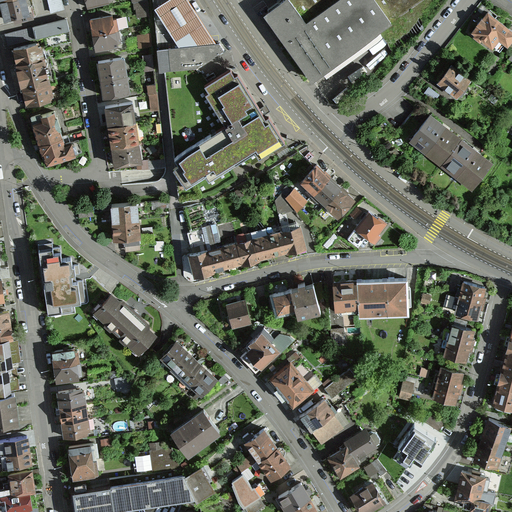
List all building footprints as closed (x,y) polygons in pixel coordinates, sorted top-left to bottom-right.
[(3,20),(30,13),(26,0),(0,0),(0,6),(1,11),(3,20)] [(65,10),(62,0),(47,0),(51,13),(65,10)] [(150,16),(147,0),(146,0),(133,3),(134,10),(136,9),(137,18),(150,16)] [(215,43),(187,0),(166,0),(155,7),(178,46),(215,43)] [(282,0),(264,14),(311,82),(424,0),(282,0)] [(511,28),(489,11),(472,32),(493,49),(500,41),(508,48),(511,43),(511,28)] [(112,15),(89,19),(95,50),(118,45),(112,15)] [(69,30),(67,17),(5,33),(8,45),(69,30)] [(152,45),(151,32),(137,34),(139,47),(152,45)] [(27,107),(54,100),(39,41),(12,48),(14,57),(19,76),(25,98),(27,107)] [(178,46),(157,48),(160,71),(165,71),(175,165),(174,166),(176,170),(179,199),(214,194),(239,181),(230,166),(255,150),(260,156),(283,140),(269,114),(265,116),(237,71),(233,74),(229,67),(205,81),(196,66),(223,50),(219,43),(215,43),(178,46)] [(159,109),(152,53),(142,54),(144,71),(142,71),(144,86),(147,86),(148,95),(151,110),(159,109)] [(122,56),(96,61),(102,95),(129,90),(122,56)] [(472,80),(452,64),(438,82),(457,99),(472,80)] [(133,100),(105,105),(108,124),(136,120),(133,100)] [(40,115),(41,119),(31,123),(45,164),(76,154),(71,141),(71,139),(64,142),(53,110),(40,115)] [(493,164),(431,114),(412,139),(473,189),(493,164)] [(140,141),(136,120),(108,124),(111,146),(140,141)] [(140,141),(111,146),(114,165),(143,161),(140,141)] [(317,162),(299,181),(337,217),(356,198),(317,162)] [(296,209),(298,211),(308,199),(295,186),(286,196),(296,209)] [(286,196),(282,192),(275,199),(278,212),(286,210),(286,211),(296,209),(286,196)] [(137,202),(111,204),(113,239),(125,239),(126,251),(141,250),(137,202)] [(94,216),(93,205),(78,207),(79,217),(94,216)] [(387,219),(368,207),(349,236),(359,244),(367,235),(376,241),(381,234),(378,232),(387,219)] [(301,223),(188,252),(193,277),(307,247),(301,223)] [(80,273),(78,263),(72,264),(71,257),(62,258),(60,246),(53,247),(52,242),(39,244),(48,314),(72,310),(71,303),(86,301),(83,280),(73,281),(72,278),(72,274),(80,273)] [(359,308),(359,313),(409,311),(408,276),(358,278),(359,308)] [(358,278),(333,279),(335,310),(359,308),(358,278)] [(488,284),(463,278),(454,311),(479,317),(488,284)] [(298,286),(291,288),(291,289),(296,307),(298,317),(321,311),(314,282),(306,284),(305,281),(298,283),(298,286)] [(296,307),(291,289),(273,293),(278,312),(296,307)] [(120,298),(112,291),(94,311),(139,354),(157,333),(150,326),(150,322),(124,298),(120,298)] [(245,298),(226,303),(231,326),(251,321),(245,298)] [(14,342),(10,313),(0,314),(0,343),(10,342),(14,342)] [(476,326),(452,320),(444,354),(468,360),(476,326)] [(250,345),(240,355),(255,371),(294,338),(290,334),(280,331),(274,336),(264,326),(246,341),(250,345)] [(176,337),(159,356),(170,366),(187,347),(176,337)] [(14,342),(10,342),(13,364),(21,362),(18,341),(14,342)] [(0,343),(0,371),(8,370),(14,369),(13,368),(13,364),(10,342),(0,343)] [(170,366),(190,384),(207,366),(187,347),(170,366)] [(76,350),(51,354),(55,381),(80,376),(76,350)] [(497,382),(511,385),(511,352),(505,351),(497,382)] [(290,357),(267,376),(292,406),(324,380),(316,371),(307,378),(290,357)] [(466,369),(441,363),(432,396),(457,402),(466,369)] [(190,384),(202,395),(219,376),(207,366),(190,384)] [(350,366),(324,386),(332,395),(358,376),(350,366)] [(14,369),(8,370),(11,391),(20,390),(17,367),(13,368),(14,369)] [(0,371),(0,399),(13,398),(11,391),(8,370),(0,371)] [(416,377),(404,374),(398,396),(410,399),(416,377)] [(492,402),(511,407),(511,385),(497,382),(492,402)] [(84,386),(55,390),(57,404),(86,401),(84,386)] [(327,395),(300,414),(311,430),(312,429),(322,443),(344,427),(343,425),(349,421),(340,408),(338,409),(327,395)] [(0,399),(0,431),(20,428),(16,397),(13,398),(0,399)] [(57,404),(60,421),(88,417),(86,401),(57,404)] [(203,406),(169,430),(187,456),(221,431),(203,406)] [(60,421),(62,438),(91,434),(88,417),(60,421)] [(511,426),(511,424),(489,417),(475,459),(498,467),(511,426)] [(437,438),(413,421),(401,440),(425,456),(437,438)] [(265,425),(244,440),(253,452),(237,463),(242,471),(257,459),(278,445),(265,425)] [(347,442),(326,454),(339,476),(361,464),(358,458),(379,446),(380,437),(376,430),(368,429),(366,426),(345,439),(347,442)] [(27,436),(2,440),(3,445),(0,445),(0,454),(4,453),(6,467),(31,464),(30,457),(29,444),(27,436)] [(95,441),(67,446),(72,478),(100,474),(95,441)] [(257,459),(270,478),(291,464),(278,445),(257,459)] [(111,478),(112,484),(115,509),(195,497),(185,474),(171,446),(150,449),(152,471),(111,478)] [(195,497),(197,501),(216,489),(201,465),(185,474),(195,497)] [(488,472),(462,466),(455,497),(464,499),(463,505),(488,511),(491,498),(482,497),(488,472)] [(36,490),(32,467),(8,471),(11,491),(11,493),(36,490)] [(243,471),(232,480),(239,501),(243,506),(244,506),(259,496),(269,489),(263,479),(253,485),(243,471)] [(374,479),(350,494),(361,511),(367,511),(387,500),(374,479)] [(302,480),(276,495),(286,511),(290,509),(311,497),(302,480)] [(112,484),(73,490),(76,511),(115,511),(115,509),(112,484)] [(11,491),(0,493),(0,496),(2,511),(18,509),(18,511),(38,511),(36,490),(11,493),(11,491)] [(248,511),(252,511),(265,504),(259,496),(244,506),(248,511)] [(290,509),(291,511),(319,511),(320,511),(311,497),(290,509)]
